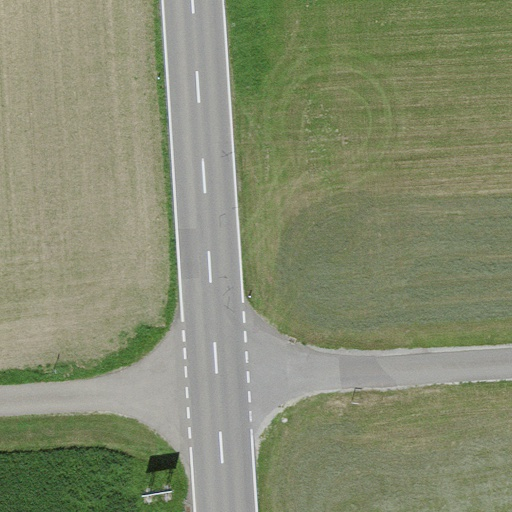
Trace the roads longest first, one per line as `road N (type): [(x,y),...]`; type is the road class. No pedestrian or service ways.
road 1 (track): [(511,363),(0,402)]
road 2 (primary): [(193,0),(227,511)]
